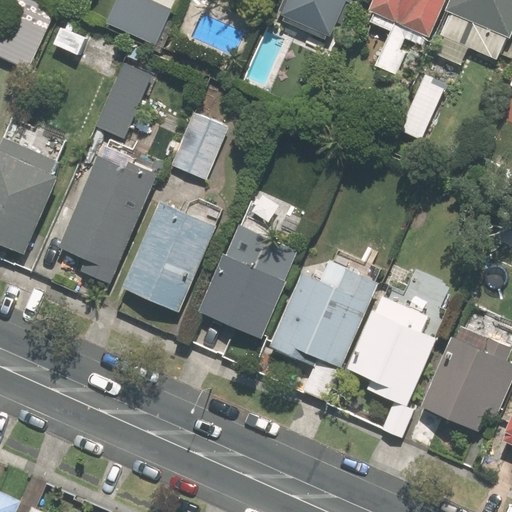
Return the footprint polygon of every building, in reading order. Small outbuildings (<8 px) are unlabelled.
[(21,0),(7,0),(3,10),(18,17),(15,23),(52,39),(59,21),(61,17),(21,0)] [(174,11),(146,0),(117,0),(107,26),(158,48),(174,11)] [(351,8),(353,0),(288,0),(279,23),(329,44),(345,5),(351,8)] [(375,0),(364,25),(425,53),(447,0),(375,0)] [(467,51),(499,64),(511,33),(511,0),(450,0),(443,17),(447,19),(439,38),(445,41),(438,60),(460,69),(467,51)] [(125,49),(59,21),(52,39),(45,55),(110,83),(125,49)] [(152,77),(123,65),(96,130),(125,142),(152,77)] [(447,84),(424,74),(399,135),(422,144),(447,84)] [(208,184),(228,132),(191,117),(171,169),(208,184)] [(59,164),(3,140),(0,146),(0,251),(23,262),(58,182),(52,180),(59,164)] [(97,158),(56,253),(81,264),(76,275),(109,290),(156,184),(97,158)] [(178,316),(214,228),(156,204),(120,292),(178,316)] [(296,253),(238,227),(199,315),(257,341),(296,253)] [(340,370),(377,287),(323,263),(315,282),(300,275),(267,351),(298,365),(303,354),(340,370)] [(425,333),(431,319),(377,296),(344,372),(373,384),(369,393),(390,403),(378,430),(402,441),(415,410),(407,406),(437,338),(425,333)] [(450,338),(404,443),(427,453),(441,421),(476,436),(484,417),(492,421),(511,374),(511,365),(504,362),(510,349),(491,341),(497,326),(466,313),(454,340),(450,338)] [(511,410),(498,442),(511,447),(511,410)] [(0,511),(16,511),(20,504),(0,494),(0,511)]
